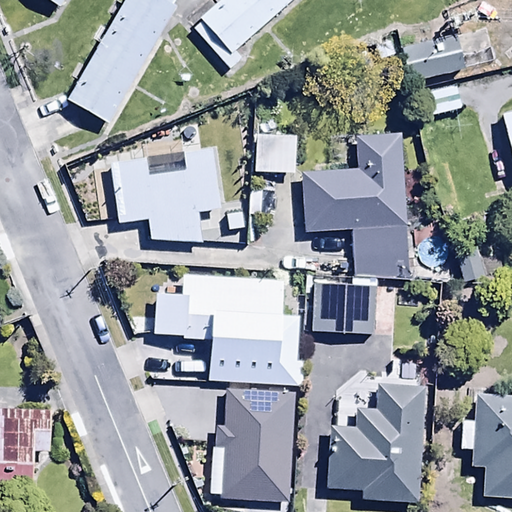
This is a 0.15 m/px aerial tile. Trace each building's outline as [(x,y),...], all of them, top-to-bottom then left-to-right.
[(31,0),(60,19),(72,0),(31,0)] [(127,0),(63,109),(107,135),(176,18),(171,15),(179,1),(177,0),(127,0)] [(236,57),(299,0),(227,0),(189,35),(228,79),(243,65),(236,57)] [(461,72),(493,64),(484,29),(398,51),(409,94),(463,80),(461,72)] [(395,62),(386,39),(369,45),(378,69),(395,62)] [(416,101),(421,125),(460,117),(455,93),(416,101)] [(511,118),(498,122),(511,181),(511,118)] [(405,284),(399,141),(351,143),(352,175),(300,177),(303,240),(351,238),(353,286),(405,284)] [(250,180),(293,180),(293,144),(250,143),(250,180)] [(147,180),(145,167),(108,173),(116,230),(147,229),(148,250),(200,249),(196,221),(217,218),(210,156),(179,162),(182,175),(147,180)] [(475,253),(452,261),(463,291),(485,283),(475,253)] [(206,350),(204,390),(301,395),(302,368),(294,368),(296,325),(282,324),(284,289),(180,283),(179,305),(150,303),(148,347),(206,350)] [(309,288),(307,340),(371,342),(373,291),(309,288)] [(415,511),(421,397),(376,394),(374,423),(357,422),(356,439),(327,438),(324,497),(361,498),(360,508),(415,511)] [(481,508),(511,510),(511,404),(472,401),(470,428),(460,427),(458,457),(469,458),(467,476),(483,477),(481,508)] [(0,511),(30,511),(33,461),(50,462),(52,419),(0,416),(0,511)] [(246,448),(243,488),(284,491),(287,451),(246,448)]
